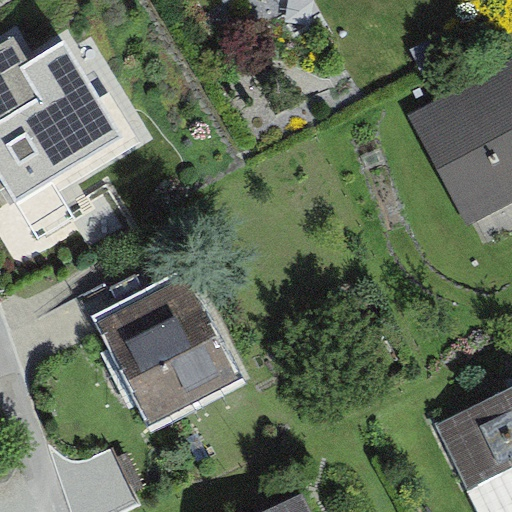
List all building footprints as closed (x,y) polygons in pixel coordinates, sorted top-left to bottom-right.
[(19,36),(0,47),(0,166),(21,200),(127,134),(68,40),(34,61),(19,36)] [(511,207),(511,63),(416,115),(477,227),(511,207)] [(105,321),(156,424),(243,380),(191,277),(105,321)] [(511,389),(444,424),(476,489),(511,470),(511,389)] [(320,511),(311,492),(270,511),(320,511)]
